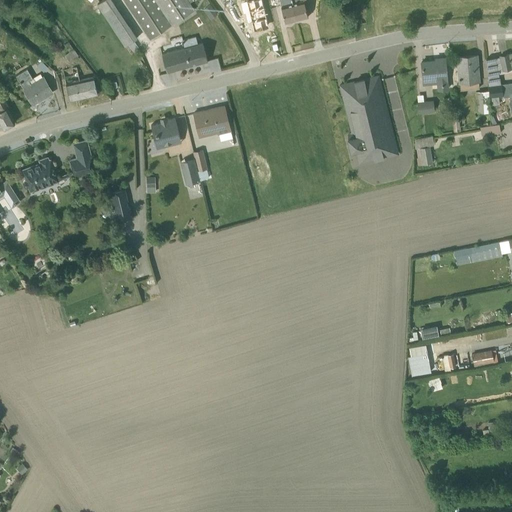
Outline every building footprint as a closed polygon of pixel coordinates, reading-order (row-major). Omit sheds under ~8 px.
[(137,36),(112,0),(104,0),(98,5),(124,45),(137,36)] [(194,9),(187,0),(125,0),(151,38),(194,9)] [(297,20),(291,0),(279,0),(286,23),(297,20)] [(291,0),(297,20),(308,17),(305,7),(308,6),(306,0),(291,0)] [(210,3),(203,8),(210,18),(217,13),(210,3)] [(162,54),(167,72),(207,61),(202,43),(162,54)] [(70,62),(78,56),(74,49),(66,55),(70,62)] [(500,85),(499,74),(511,71),(511,54),(485,60),(488,86),(500,85)] [(479,88),(476,56),(456,58),(459,90),(479,88)] [(448,90),(444,58),(436,59),(436,62),(421,63),(423,85),(436,84),(436,91),(448,90)] [(37,65),(43,69),(47,65),(41,60),(37,65)] [(63,71),(70,101),(97,95),(93,77),(79,80),(76,68),(63,71)] [(32,104),(52,92),(41,73),(32,79),(27,70),(16,76),(32,104)] [(397,154),(378,76),(339,85),(341,94),(344,93),(354,136),(347,137),(351,153),(359,151),(361,163),(397,154)] [(511,82),(500,85),(488,86),(489,97),(507,96),(507,102),(509,102),(511,118),(511,117),(511,82)] [(487,92),(476,92),(477,113),(488,113),(487,92)] [(434,113),(434,101),(423,101),(423,95),(417,96),(418,114),(434,113)] [(0,123),(3,129),(14,122),(6,109),(9,107),(3,96),(0,97),(0,123)] [(230,134),(224,107),(193,114),(198,138),(216,134),(216,137),(230,134)] [(505,120),(501,112),(493,116),(497,124),(505,120)] [(177,126),(185,124),(183,115),(175,117),(177,126)] [(151,126),(156,149),(180,143),(174,118),(165,120),(165,122),(151,126)] [(464,118),(453,119),(454,132),(460,132),(460,127),(464,127),(464,118)] [(480,129),(481,136),(500,132),(498,125),(480,129)] [(434,147),(432,136),(414,140),(419,166),(433,163),(430,147),(434,147)] [(96,174),(88,140),(74,143),(77,158),(69,160),(73,179),(96,174)] [(192,152),(194,158),(199,180),(209,178),(202,150),(192,152)] [(30,193),(59,182),(49,157),(39,161),(40,164),(21,171),(25,180),(21,181),(25,190),(28,189),(30,193)] [(199,180),(194,158),(180,162),(186,184),(199,180)] [(154,185),(154,176),(146,176),(146,185),(154,185)] [(11,207),(20,202),(7,181),(0,184),(0,197),(3,196),(11,207)] [(125,189),(110,193),(117,222),(131,218),(125,189)] [(501,241),(503,254),(511,252),(511,238),(508,240),(508,239),(501,241)] [(500,241),(470,245),(472,259),(503,255),(500,241)] [(422,338),(438,334),(435,324),(420,328),(422,338)] [(431,372),(425,345),(409,349),(411,355),(407,356),(412,376),(431,372)] [(494,349),(471,354),(474,368),(497,363),(494,349)] [(442,368),(456,367),(455,353),(442,354),(442,368)] [(429,378),(431,389),(442,387),(440,376),(429,378)] [(486,396),(495,394),(492,385),(484,388),(486,396)]
